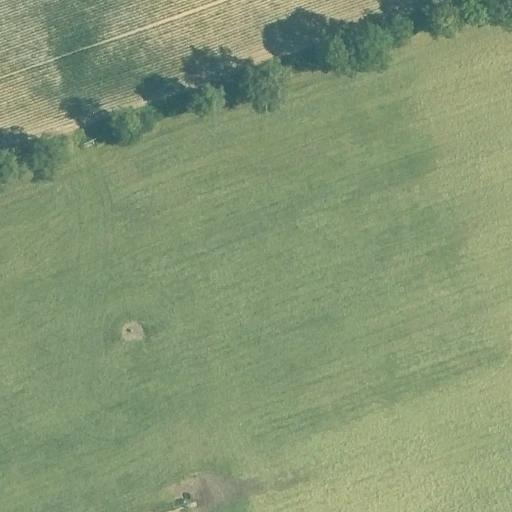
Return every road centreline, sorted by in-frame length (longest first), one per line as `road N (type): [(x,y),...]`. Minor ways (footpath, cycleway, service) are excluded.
road 1 (track): [(0,163),(474,0)]
road 2 (track): [(70,138),(179,511)]
